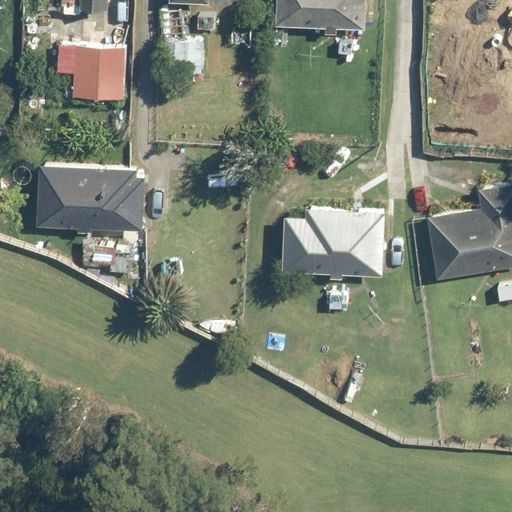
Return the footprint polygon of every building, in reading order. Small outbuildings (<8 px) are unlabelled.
[(369,0),(279,0),(279,19),(368,23),(369,0)] [(511,0),(435,0),(435,29),(491,30),(491,53),(511,53),(511,0)] [(224,9),(194,8),(193,26),(224,27),(224,9)] [(206,35),(164,33),(163,68),(205,69),(206,35)] [(129,42),(72,39),(70,88),(127,91),(129,42)] [(508,121),(454,119),(453,141),(507,144),(508,121)] [(47,156),(43,211),(150,217),(153,163),(47,156)] [(490,193),(428,204),(430,216),(439,267),(511,254),(511,169),(487,174),(490,193)] [(286,200),(284,262),(387,266),(389,198),(309,195),(309,201),(286,200)] [(511,279),(493,281),(495,301),(511,298),(511,279)] [(329,284),(329,303),(353,304),(353,285),(329,284)]
